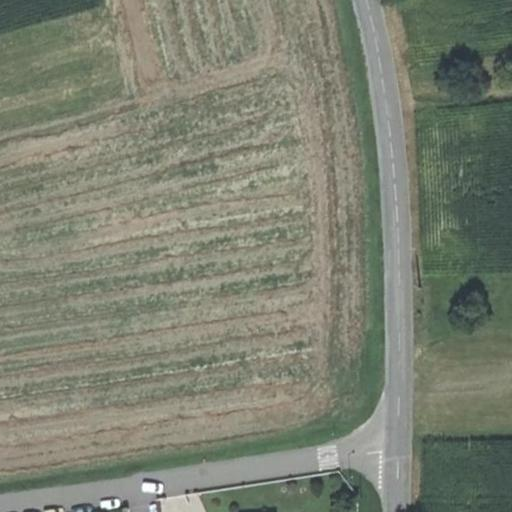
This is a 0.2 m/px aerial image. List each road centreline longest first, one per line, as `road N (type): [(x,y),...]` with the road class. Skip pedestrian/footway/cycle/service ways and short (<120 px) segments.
road 1 (secondary): [(366,0),(396,207),(397,448)]
road 2 (unclassified): [(0,507),(397,448)]
